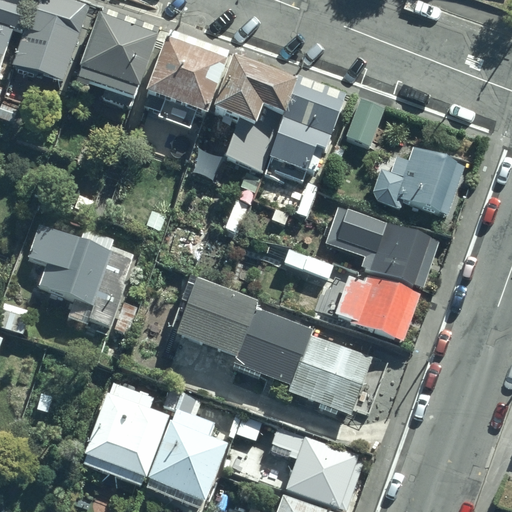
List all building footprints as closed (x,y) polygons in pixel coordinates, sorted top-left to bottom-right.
[(0,0),(0,71),(12,33),(22,36),(33,0),(0,0)] [(62,90),(91,10),(69,2),(68,6),(51,0),(40,0),(14,72),(62,90)] [(158,28),(107,10),(105,15),(98,13),(79,67),(81,67),(78,75),(81,76),(75,92),(85,95),(89,84),(106,90),(103,99),(130,108),(158,28)] [(231,59),(173,39),(170,47),(164,45),(145,101),(152,103),(147,118),(161,122),(159,129),(191,140),(198,120),(209,124),(231,59)] [(262,181),(297,80),(235,58),(212,123),(237,131),(224,168),(262,181)] [(12,76),(12,77),(0,109),(0,117),(15,123),(24,99),(27,100),(33,84),(12,76)] [(300,83),(270,167),(308,180),(317,155),(325,158),(345,99),(300,83)] [(447,215),(465,166),(411,148),(407,160),(395,156),(390,172),(379,169),(372,192),(378,202),(401,210),(404,200),(447,215)] [(439,241),(347,209),(346,211),(337,207),(324,244),(363,258),(360,267),(422,289),(439,241)] [(58,229),(41,224),(30,259),(47,264),(39,289),(67,298),(66,303),(72,305),(67,322),(87,328),(89,324),(108,331),(131,259),(111,253),(114,244),(83,234),(80,246),(55,238),(58,229)] [(288,248),(282,263),(328,280),(334,266),(288,248)] [(402,342),(420,294),(364,273),(361,281),(348,276),(334,314),(351,320),(350,323),(402,342)] [(255,307),(257,302),(188,275),(178,302),(184,304),(172,334),(235,359),(232,367),(259,378),(260,374),(289,385),(287,391),(319,403),(317,409),(334,415),(336,410),(348,415),(350,410),(368,417),(388,365),(309,335),(312,329),(255,307)] [(126,339),(136,307),(124,303),(113,335),(126,339)] [(140,492),(166,420),(168,415),(150,408),(154,398),(138,392),(136,397),(117,390),(112,401),(107,399),(85,456),(88,457),(85,466),(98,471),(96,475),(140,492)] [(166,420),(140,492),(160,500),(161,496),(201,511),(227,444),(209,436),(214,422),(195,415),(202,398),(182,390),(180,395),(169,391),(163,406),(175,411),(170,422),(166,420)] [(233,440),(235,434),(260,445),(270,422),(245,411),(243,417),(236,413),(226,437),(233,440)] [(327,511),(282,495),(276,511),(327,511)]
